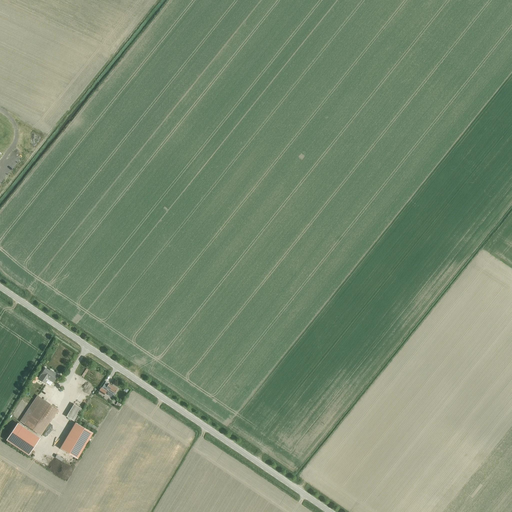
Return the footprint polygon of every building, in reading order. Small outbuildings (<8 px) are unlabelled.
[(45,368),(41,374),(41,375),(38,379),(45,383),(46,383),(50,386),(53,382),(58,375),(51,371),(51,372),(45,368)] [(101,388),(98,392),(104,395),(106,391),(108,393),(108,394),(108,395),(110,396),(111,396),(112,396),(113,395),(113,396),(117,389),(106,382),(105,382),(102,388),(101,388)] [(20,421),(41,435),(58,410),(37,396),(20,421)] [(66,416),(74,421),(81,409),(74,404),(66,416)] [(18,423),(6,440),(28,455),(40,438),(18,423)] [(60,449),(77,459),(93,433),(76,423),(60,449)]
